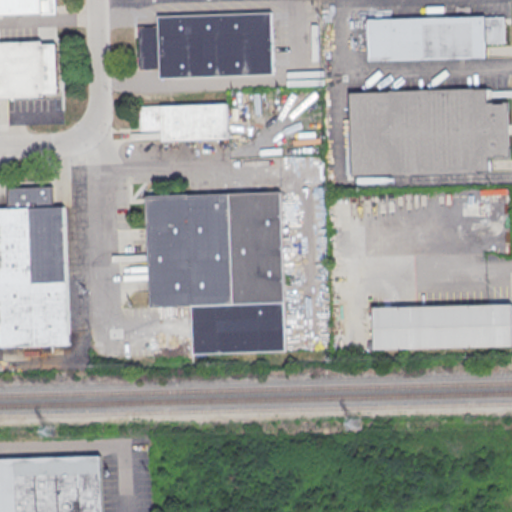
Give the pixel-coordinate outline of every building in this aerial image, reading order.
[(0,0),(55,0),(56,14),(0,15),(0,0)] [(272,12),(158,15),(159,25),(138,26),(139,68),(160,68),(160,78),(274,75),(272,12)] [(368,19),(485,15),(485,17),(505,16),(506,42),(487,43),(487,56),(369,60),(368,19)] [(0,41),(42,40),(42,44),(56,43),(58,92),(44,93),(44,97),(0,98),(0,41)] [(350,92),(487,88),(488,102),(509,101),(511,156),(490,156),(490,170),(352,175),(350,92)] [(228,137),(227,103),(141,107),(141,130),(162,130),(162,140),(228,137)] [(0,208),(0,319),(1,347),(70,345),(65,206),(54,206),(53,185),(8,186),(9,208),(0,208)] [(282,191),(147,196),(151,307),(193,305),(194,354),(287,350),(282,191)] [(374,310),(511,306),(511,347),(375,352),(374,310)] [(0,511),(0,459),(103,455),(104,511),(0,511)]
